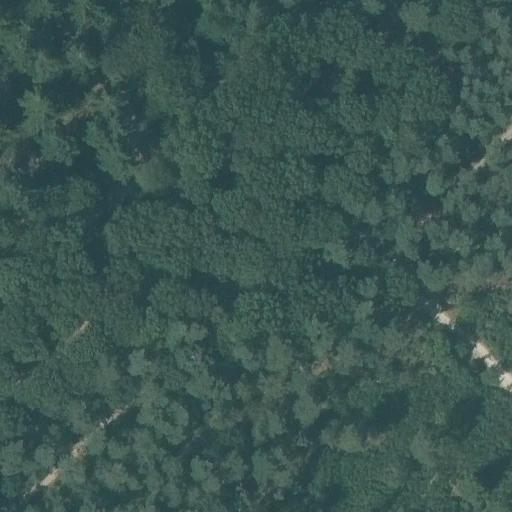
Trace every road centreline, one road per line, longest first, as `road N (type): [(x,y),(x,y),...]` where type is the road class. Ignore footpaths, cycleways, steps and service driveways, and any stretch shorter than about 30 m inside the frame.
road 1 (track): [(5,511),(200,341),(358,266),(511,124)]
road 2 (track): [(511,382),(121,0)]
road 3 (track): [(0,293),(211,112),(242,74),(375,0)]
